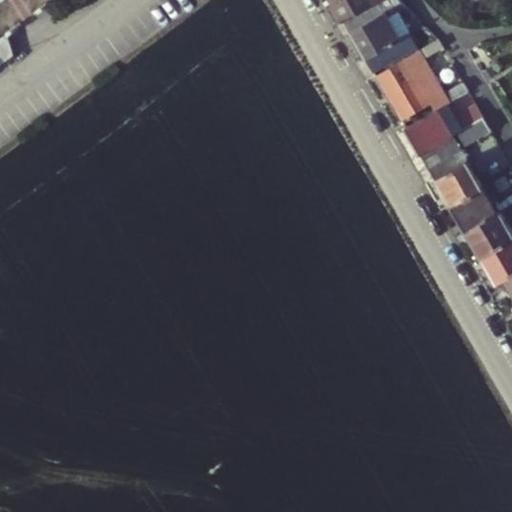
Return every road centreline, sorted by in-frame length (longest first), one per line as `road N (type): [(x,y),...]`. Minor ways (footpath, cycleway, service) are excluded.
road 1 (residential): [(511,383),(292,0)]
road 2 (residential): [(133,0),(0,98)]
